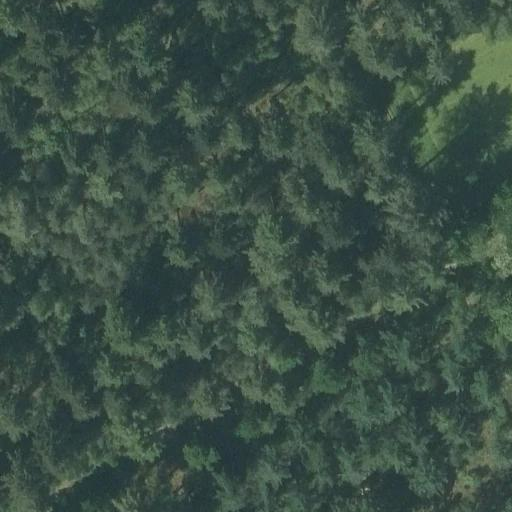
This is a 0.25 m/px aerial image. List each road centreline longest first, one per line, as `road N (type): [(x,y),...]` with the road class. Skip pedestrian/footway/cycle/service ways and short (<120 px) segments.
road 1 (track): [(460,236),(0,502)]
road 2 (track): [(460,236),(340,0)]
